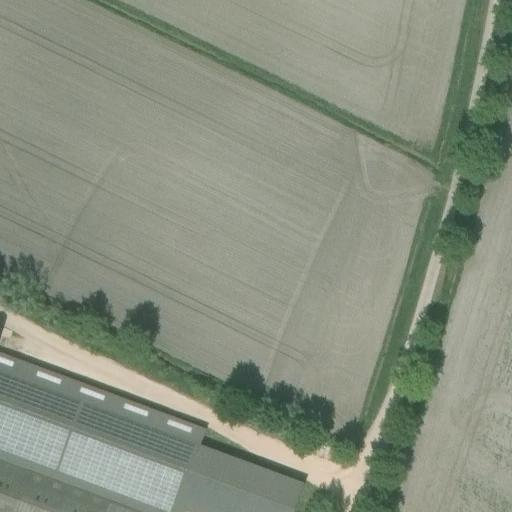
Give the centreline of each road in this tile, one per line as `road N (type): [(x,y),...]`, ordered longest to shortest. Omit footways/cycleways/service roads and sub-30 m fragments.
road 1 (unclassified): [(495,0),(446,227),(358,511)]
road 2 (unknown): [(363,498),(0,326)]
